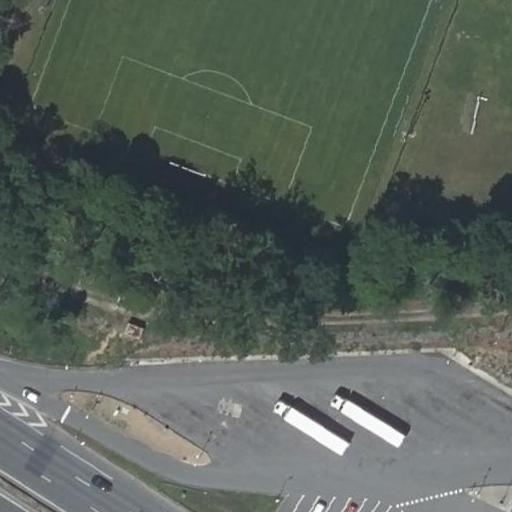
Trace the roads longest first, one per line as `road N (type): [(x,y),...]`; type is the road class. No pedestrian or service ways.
road 1 (track): [(511,305),(197,338),(99,304),(0,250)]
road 2 (motorway): [(116,511),(0,437)]
